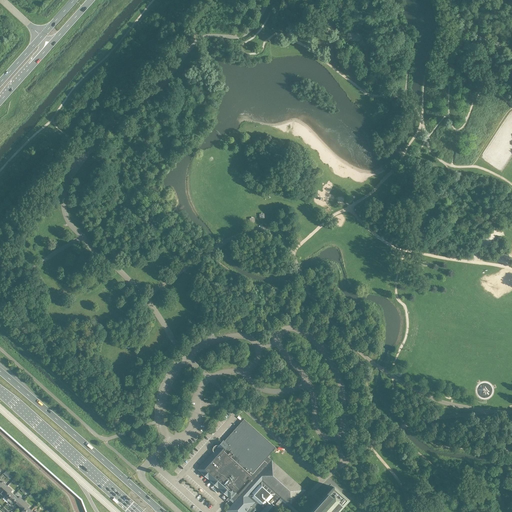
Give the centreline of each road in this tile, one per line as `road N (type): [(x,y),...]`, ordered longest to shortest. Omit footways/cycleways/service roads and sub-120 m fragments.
road 1 (unknown): [(373,363),(379,314),(344,300),(331,264),(283,284),(238,275),(188,235),(135,214),(96,147),(109,88),(147,43),(195,40),(185,19),(190,0)]
road 2 (trunk): [(161,511),(0,370)]
road 3 (trunk): [(0,390),(138,511)]
road 4 (primary): [(0,101),(91,0)]
